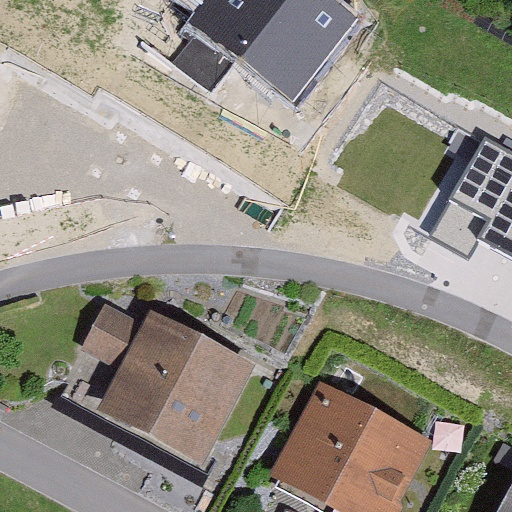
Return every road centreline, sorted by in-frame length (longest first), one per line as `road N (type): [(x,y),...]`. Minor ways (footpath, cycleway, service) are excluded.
road 1 (residential): [(511,339),(458,308),(323,268),(211,258),(92,263),(0,284)]
road 2 (residential): [(132,511),(0,441)]
